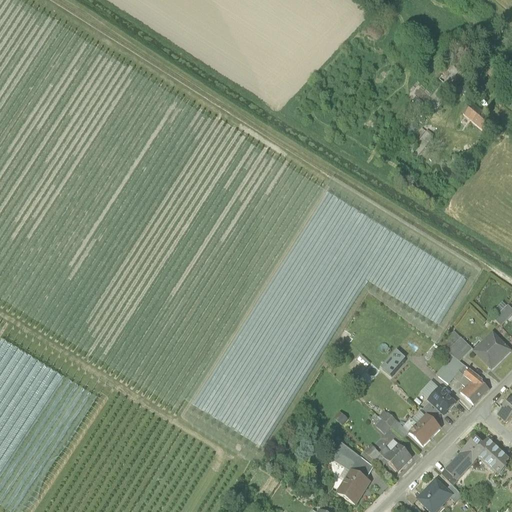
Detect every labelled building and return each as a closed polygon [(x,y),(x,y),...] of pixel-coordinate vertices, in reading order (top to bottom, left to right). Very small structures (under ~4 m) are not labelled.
[(486,129),(495,118),(471,100),(463,112),(486,129)] [(501,328),(511,316),(511,311),(508,307),(506,308),(502,304),(495,311),(500,315),(494,321),(501,328)] [(452,358),(459,364),(471,351),(472,351),(455,334),(440,348),(452,358)] [(472,351),(471,351),(491,371),(510,353),(492,335),(484,343),(487,346),(477,355),(474,352),(472,351)] [(397,351),(381,369),(391,377),(407,360),(397,351)] [(459,373),(464,377),(469,371),(459,364),(452,358),(441,371),(443,373),(438,378),(448,386),(459,373)] [(471,384),(461,395),(474,408),(489,392),(481,384),(483,382),(469,371),(464,377),(471,384)] [(440,391),(428,404),(430,405),(443,417),(444,418),(456,406),(440,391)] [(511,401),(508,405),(506,403),(500,410),(502,412),(498,417),(507,425),(511,419),(511,401)] [(430,405),(423,412),(436,424),(443,417),(430,405)] [(420,412),(403,430),(409,435),(423,448),(440,431),(420,412)] [(343,425),(347,419),(340,413),(336,418),(343,425)] [(382,422),(404,441),(409,435),(403,430),(388,415),(382,422)] [(482,462),(495,448),(488,442),(483,447),(475,439),(459,457),(471,468),(479,459),(482,462)] [(380,456),(388,464),(398,474),(412,460),(399,447),(393,442),(380,456)] [(344,484),(337,496),(355,507),(370,484),(366,482),(374,470),(370,467),(359,459),(342,445),(331,462),(345,471),(339,481),(344,484)] [(364,453),(374,463),(382,470),(388,464),(380,456),(375,451),(375,452),(370,447),(364,453)] [(509,462),(495,448),(482,462),(496,475),(509,462)] [(359,459),(370,467),(374,463),(364,453),(359,459)] [(452,488),(471,468),(459,457),(441,476),(451,487),(452,488)] [(428,511),(437,511),(450,500),(452,498),(446,492),(436,482),(418,501),(428,511)] [(455,505),(462,498),(452,488),(451,487),(446,492),(452,498),(450,500),(455,505)]
